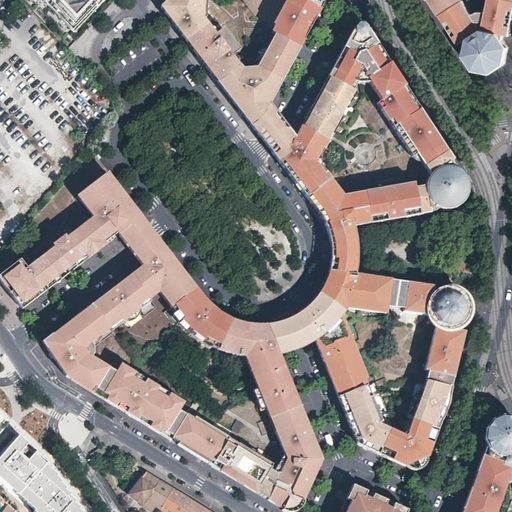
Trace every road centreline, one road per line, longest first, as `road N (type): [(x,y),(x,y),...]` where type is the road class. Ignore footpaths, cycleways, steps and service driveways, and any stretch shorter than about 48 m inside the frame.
road 1 (secondary): [(511,147),(466,409)]
road 2 (secondary): [(249,511),(75,405)]
road 3 (residential): [(169,223),(8,343)]
road 4 (residential): [(351,0),(271,139),(250,156)]
road 5 (residential): [(281,300),(305,278),(310,236),(250,156)]
road 6 (tertiary): [(511,118),(482,120),(472,111),(401,0)]
road 7 (residential): [(343,457),(281,300)]
road 8 (residential): [(169,223),(228,294),(260,305),(281,300)]
road 9 (secondary): [(466,409),(476,402),(511,277)]
road 10 (residential): [(133,109),(118,124),(116,151),(169,223)]
road 11 (residential): [(144,14),(99,58),(133,109)]
